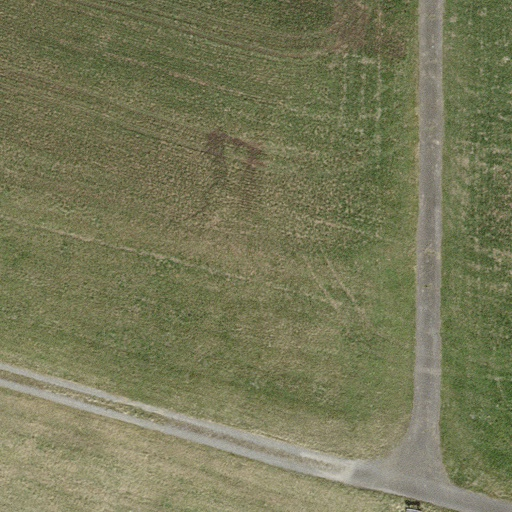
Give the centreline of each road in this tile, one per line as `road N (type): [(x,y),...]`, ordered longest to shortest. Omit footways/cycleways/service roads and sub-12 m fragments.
road 1 (track): [(0,369),(511,507)]
road 2 (track): [(435,0),(420,487)]
